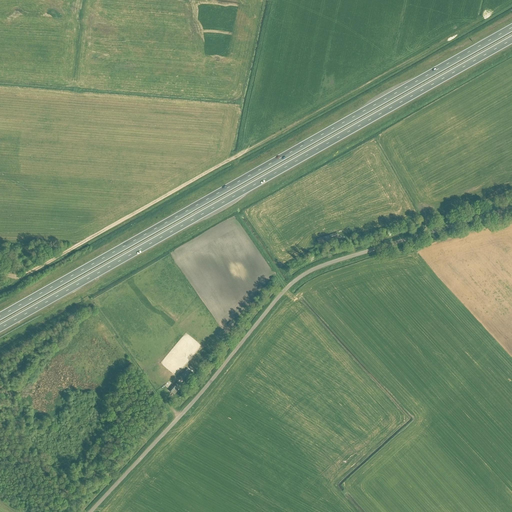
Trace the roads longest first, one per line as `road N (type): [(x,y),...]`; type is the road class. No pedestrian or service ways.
road 1 (trunk): [(511,27),(0,316)]
road 2 (trunk): [(0,328),(511,40)]
road 3 (track): [(479,20),(30,270),(0,272)]
road 4 (unclassified): [(90,511),(297,278),(511,207)]
